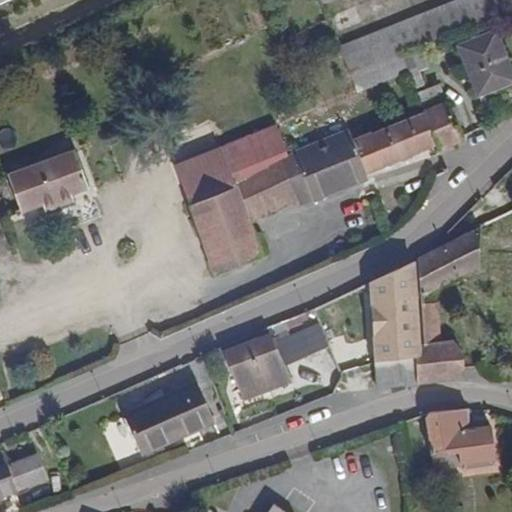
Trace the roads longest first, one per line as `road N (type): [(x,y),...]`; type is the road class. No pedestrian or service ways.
road 1 (residential): [(511,152),(423,237),(322,291),(0,430)]
road 2 (residential): [(82,511),(444,389),(511,405)]
